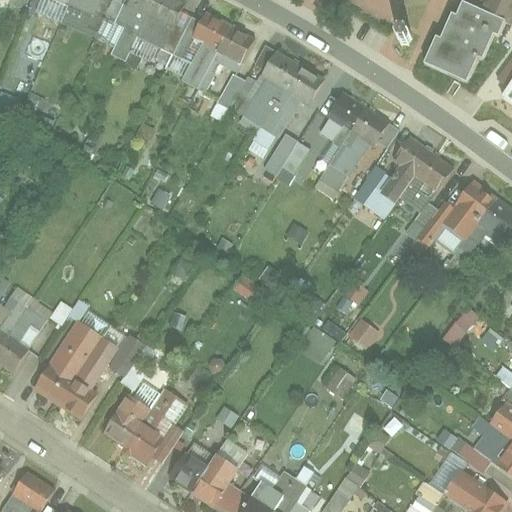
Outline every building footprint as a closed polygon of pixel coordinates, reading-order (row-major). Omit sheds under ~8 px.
[(80,39),(99,0),(53,0),(61,4),(51,25),(80,39)] [(186,1),(184,0),(132,0),(114,33),(157,56),(186,1)] [(511,0),(490,0),(485,12),(501,19),(510,2),(511,3),(511,0)] [(504,21),(501,19),(485,12),(461,2),(455,15),(450,13),(439,38),(435,36),(423,63),(466,82),(477,56),(482,58),(493,34),(497,36),(504,21)] [(256,36),(203,10),(188,39),(241,65),(256,36)] [(511,49),(483,90),(511,110),(511,49)] [(321,91),(276,59),(236,115),(281,147),(321,91)] [(354,179),(393,122),(347,90),(324,123),(345,138),(328,161),(354,179)] [(439,190),(457,165),(412,132),(394,157),(439,190)] [(511,219),(510,218),(511,215),(511,203),(473,177),(449,211),(458,218),(435,250),(463,269),(488,234),(511,250),(511,219)] [(256,304),(263,289),(239,277),(232,292),(256,304)] [(343,298),(356,309),(369,293),(355,283),(343,298)] [(62,327),(70,309),(58,304),(51,322),(62,327)] [(77,322),(87,311),(78,304),(69,315),(77,322)] [(361,319),(346,337),(366,354),(381,336),(361,319)] [(37,352),(0,328),(0,364),(20,378),(37,352)] [(40,390),(43,391),(85,420),(102,394),(88,384),(114,346),(90,330),(66,368),(58,362),(40,390)] [(323,390),(343,402),(356,381),(337,368),(323,390)] [(133,390),(113,419),(160,451),(180,423),(133,390)] [(511,406),(509,404),(494,425),(511,438),(511,442),(498,462),(511,472),(511,406)] [(196,495),(221,508),(233,486),(212,475),(224,453),(212,446),(201,466),(192,461),(187,471),(204,480),(196,495)] [(0,482),(13,463),(0,454),(0,482)] [(321,511),(341,511),(370,475),(357,465),(321,511)] [(47,511),(60,494),(30,473),(2,511),(47,511)] [(502,511),(509,505),(467,473),(451,493),(471,508),(467,511),(502,511)] [(278,511),(273,511),(252,504),(248,511),(294,511),(303,489),(290,484),(278,511)]
